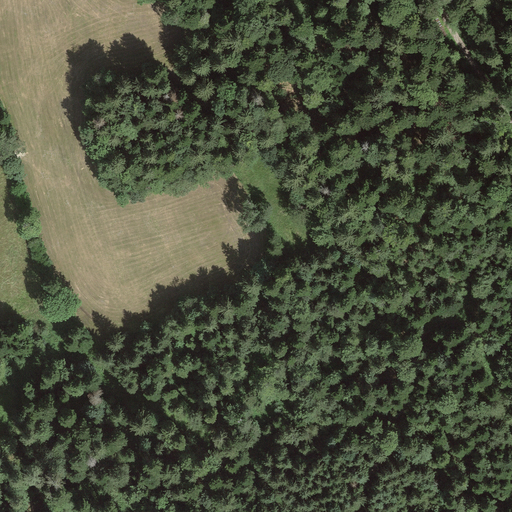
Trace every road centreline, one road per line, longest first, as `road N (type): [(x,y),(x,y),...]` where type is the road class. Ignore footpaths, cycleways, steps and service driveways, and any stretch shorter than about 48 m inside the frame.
road 1 (track): [(511,426),(479,335),(461,311),(419,329),(409,387),(343,511)]
road 2 (track): [(446,0),(461,43),(511,118)]
